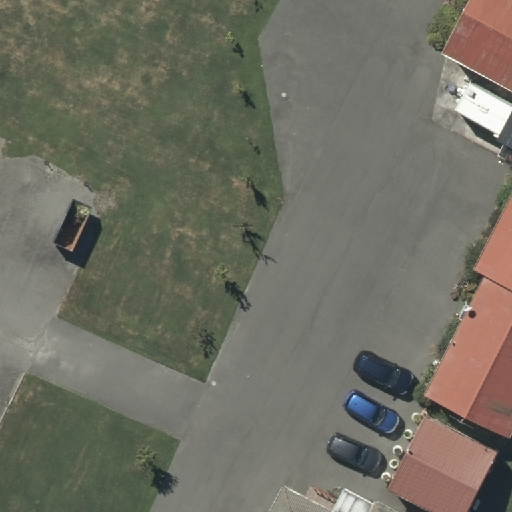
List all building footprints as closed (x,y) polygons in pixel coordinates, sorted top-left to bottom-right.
[(511,0),(472,0),(443,54),(511,90),(511,0)] [(511,199),(475,271),(511,288),(511,199)] [(511,297),(480,286),(426,396),(511,439),(511,437),(511,297)] [(479,511),(505,454),(422,415),(388,492),(432,511),(479,511)] [(373,511),(341,511),(286,485),(272,511),(400,511),(381,501),(373,511)]
